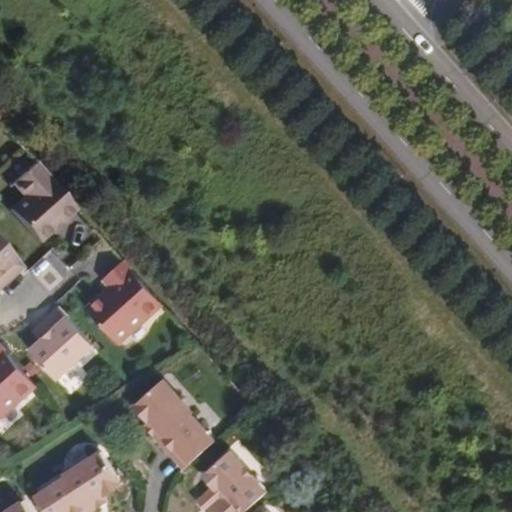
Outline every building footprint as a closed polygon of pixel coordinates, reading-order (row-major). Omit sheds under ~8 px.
[(71,204),(30,159),(9,179),(22,193),(7,207),(35,238),(48,225),(52,222),(50,220),(53,217),(55,219),(59,216),(71,204)] [(61,219),(59,216),(55,219),(53,217),(50,220),(52,222),(48,225),(51,228),(61,219)] [(0,279),(18,262),(0,242),(0,279)] [(159,302),(120,258),(99,276),(109,287),(103,293),(96,292),(88,299),(87,309),(115,341),(159,302)] [(91,343),(58,306),(37,325),(41,329),(35,335),(39,339),(28,349),(53,377),(91,343)] [(41,329),(37,325),(31,330),(35,335),(41,329)] [(0,414),(34,383),(0,345),(0,414)] [(195,411),(166,378),(136,405),(154,425),(155,424),(174,445),(169,451),(184,468),(216,439),(193,413),(195,411)] [(174,445),(155,424),(154,425),(150,429),(169,451),(174,445)] [(122,484),(101,450),(63,473),(65,476),(35,495),(45,511),(72,511),(98,497),(99,498),(122,484)] [(243,511),(267,491),(230,450),(203,475),(216,488),(219,486),(225,492),(217,499),(206,509),(208,511),(243,511)] [(225,492),(219,486),(216,488),(212,492),(217,499),(225,492)] [(99,498),(98,497),(72,511),(89,511),(102,504),(99,498)] [(32,511),(26,500),(5,511),(32,511)]
